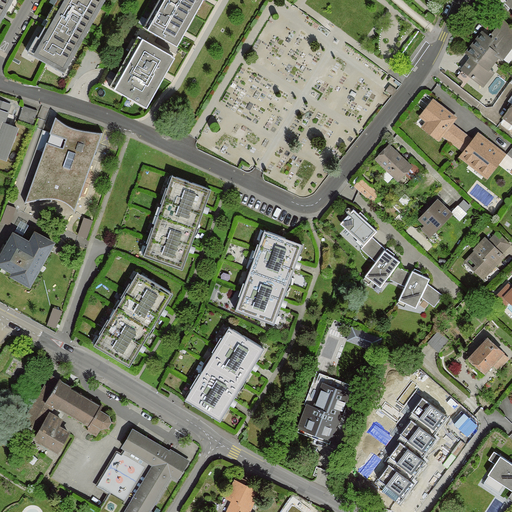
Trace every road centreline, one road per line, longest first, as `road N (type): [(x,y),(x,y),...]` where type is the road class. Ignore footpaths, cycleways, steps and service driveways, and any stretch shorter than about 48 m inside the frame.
road 1 (residential): [(457,0),(413,83),(307,206),(131,126),(0,81)]
road 2 (tertiary): [(216,440),(9,320)]
road 3 (tertiary): [(352,511),(216,440)]
road 4 (residential): [(509,429),(496,417),(487,423),(422,511)]
road 5 (unknown): [(382,121),(469,206)]
